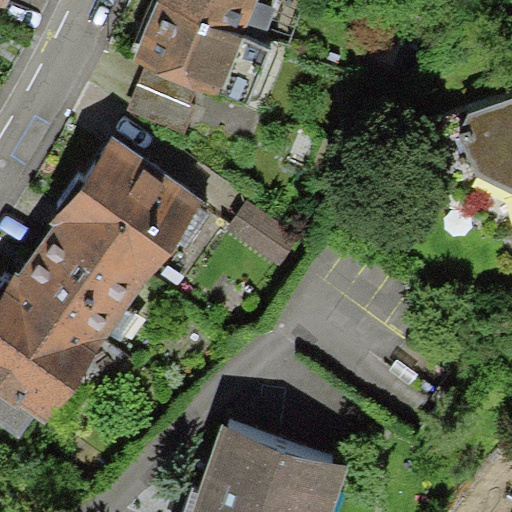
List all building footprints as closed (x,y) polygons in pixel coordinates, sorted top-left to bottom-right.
[(158,0),(142,43),(161,51),(150,80),(185,93),(196,65),(250,86),(270,37),(241,26),(251,0),(158,0)] [(511,90),(470,105),(465,128),(481,168),(511,178),(511,90)] [(214,180),(114,113),(0,281),(0,407),(24,423),(41,398),(52,406),(110,321),(133,336),(148,314),(130,302),(176,234),(194,246),(224,202),(207,190),(214,180)] [(301,235),(248,200),(224,235),(277,271),(301,235)] [(337,511),(355,457),(227,416),(196,511),(337,511)]
